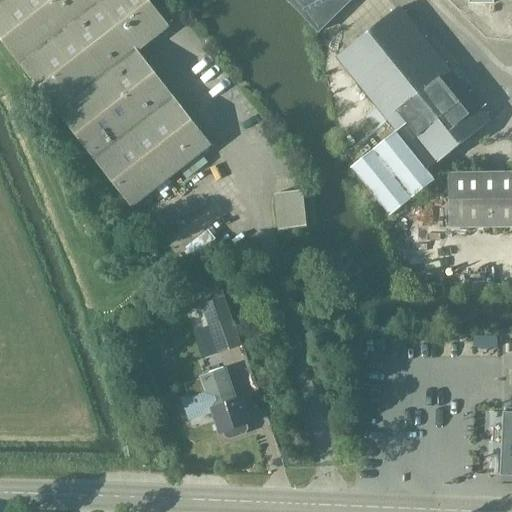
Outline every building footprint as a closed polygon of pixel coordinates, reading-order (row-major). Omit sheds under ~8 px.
[(144,0),(0,0),(0,43),(130,209),(209,147),(135,54),(167,29),(144,0)] [(289,0),(320,32),(352,0),(289,0)] [(395,10),(336,59),(346,71),(376,108),(364,117),(375,130),(350,150),(346,153),(355,165),(351,168),(390,217),(435,181),(427,171),(489,120),(395,10)] [(448,228),(511,226),(511,174),(448,175),(448,228)] [(277,231),(305,228),(301,193),(273,196),(277,231)] [(222,302),(215,294),(204,304),(211,312),(222,302)] [(240,347),(231,318),(207,326),(216,355),(240,347)] [(247,429),(246,426),(249,425),(240,400),(234,403),(223,371),(199,379),(205,395),(199,397),(205,414),(211,412),(219,435),(224,433),(225,436),(230,439),(245,434),(247,429)]
